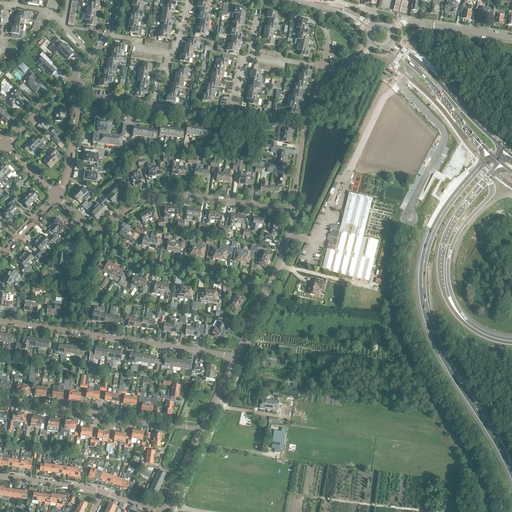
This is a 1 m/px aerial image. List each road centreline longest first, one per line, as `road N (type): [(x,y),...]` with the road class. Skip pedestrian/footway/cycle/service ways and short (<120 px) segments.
road 1 (motorway): [(493,156),(437,221),(422,287),(437,344),(511,471)]
road 2 (residential): [(0,320),(234,357)]
road 3 (motorway): [(511,342),(466,324),(445,298),(440,273),(458,214),(501,162)]
road 4 (residential): [(97,235),(136,202),(163,194),(291,211)]
road 5 (residential): [(0,400),(200,431)]
road 6 (residential): [(97,235),(141,266),(265,291)]
road 7 (track): [(176,511),(251,351)]
road 8 (secondary): [(505,149),(392,41)]
road 9 (secondary): [(389,46),(493,156)]
